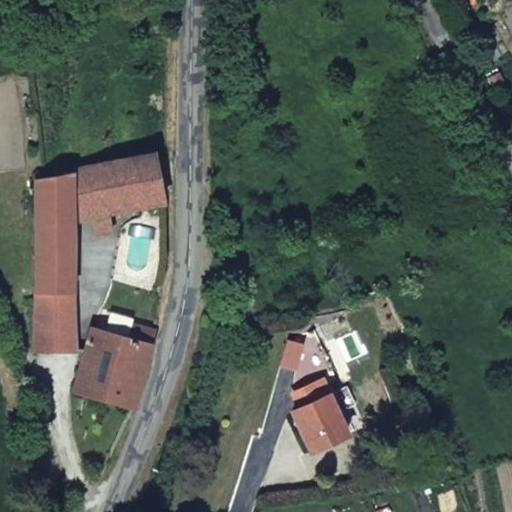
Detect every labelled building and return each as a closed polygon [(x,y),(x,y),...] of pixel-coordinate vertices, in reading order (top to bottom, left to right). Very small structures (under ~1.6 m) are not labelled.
[(164,205),(158,152),(35,170),(42,349),(76,344),(73,217),(91,216),(92,235),(114,232),(113,211),(164,205)] [(162,283),(150,282),(142,319),(154,322),(162,283)] [(95,329),(74,394),(129,409),(135,397),(142,378),(152,334),(134,329),(130,340),(95,329)] [(291,342),(284,366),(301,371),(308,347),(291,342)] [(301,412),(296,415),(314,450),(351,431),(324,379),(293,395),(301,412)]
